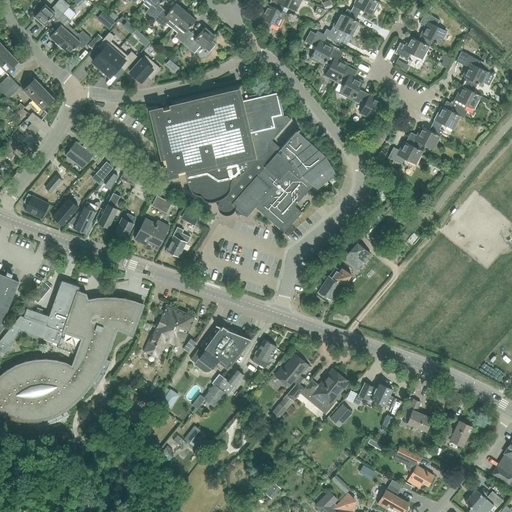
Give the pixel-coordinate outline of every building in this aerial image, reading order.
[(52,16),(57,19),(62,13),(63,13),(70,5),(63,0),(58,0),(51,9),(40,0),(39,0),(33,7),(38,12),(34,16),(44,25),(52,16)] [(145,0),(144,2),(143,3),(149,8),(145,12),(154,19),(163,9),(159,5),(162,0),(145,0)] [(270,0),(268,4),(286,13),(288,8),(296,11),(301,0),(270,0)] [(353,6),(351,11),(347,9),(344,14),(340,12),(353,19),(355,20),(360,9),(372,15),(380,2),(375,0),(355,0),(352,5),(353,6)] [(163,9),(154,19),(163,27),(166,23),(172,28),(175,24),(185,12),(176,3),(168,13),(163,9)] [(246,18),(265,27),(268,21),(279,27),(286,13),(282,11),(268,4),(266,3),(261,13),(250,8),(246,18)] [(317,6),(314,12),(321,15),(324,9),(317,6)] [(113,12),(108,17),(113,21),(117,16),(113,12)] [(175,24),(172,28),(177,32),(174,36),(183,43),(192,33),(187,29),(195,20),(185,12),(175,24)] [(323,34),(327,36),(334,40),(340,29),(352,35),(359,23),(355,21),(355,20),(353,19),(340,12),(332,25),(333,25),(330,31),(326,29),(323,34)] [(50,37),(59,45),(73,30),(68,25),(71,21),(63,13),(62,13),(57,19),(53,23),(58,27),(50,37)] [(420,34),(417,39),(429,46),(432,40),(440,45),(447,31),(437,26),(436,25),(438,20),(425,13),(420,21),(420,23),(425,25),(420,34)] [(192,33),(183,43),(197,55),(203,48),(204,49),(204,48),(209,52),(215,44),(211,40),(215,36),(205,28),(197,37),(192,33)] [(73,30),(59,45),(69,54),(77,44),(82,48),(91,38),(82,30),(78,34),(73,30)] [(136,30),(133,33),(139,38),(142,35),(136,30)] [(326,62),(327,60),(326,60),(332,48),(333,46),(324,41),(327,36),(323,34),(317,31),(316,34),(310,31),(304,41),(310,45),(310,44),(316,47),(310,58),(323,66),(325,62),(326,62)] [(101,50),(92,61),(101,69),(118,49),(110,42),(114,37),(109,33),(97,46),(101,50)] [(88,45),(93,49),(103,38),(97,34),(88,45)] [(422,59),(429,46),(410,36),(405,45),(400,42),(394,52),(408,59),(411,53),(422,59)] [(0,58),(8,51),(0,41),(0,58)] [(325,75),(338,83),(340,80),(342,78),(341,77),(347,66),(348,64),(339,59),(342,54),(332,48),(326,60),(327,60),(326,62),(331,64),(325,75)] [(118,49),(101,69),(110,77),(112,74),(119,66),(124,70),(136,56),(131,52),(127,56),(118,49)] [(8,51),(0,58),(0,66),(5,72),(18,61),(8,51)] [(174,54),(170,59),(174,62),(178,57),(174,54)] [(466,78),(464,82),(462,86),(475,93),(473,91),(477,84),(481,86),(489,72),(477,66),(480,61),(467,54),(461,64),(467,66),(462,75),(466,78)] [(145,55),(130,73),(140,82),(146,75),(151,79),(160,69),(145,55)] [(339,93),(352,100),(354,97),(356,95),(355,95),(358,89),(363,81),(354,76),(356,71),(347,66),(341,77),(342,78),(340,80),(338,83),(343,86),(339,93)] [(0,83),(0,91),(2,93),(15,81),(9,75),(0,83)] [(23,90),(32,100),(44,88),(35,78),(23,90)] [(15,81),(2,93),(8,98),(20,87),(15,81)] [(445,101),(442,107),(455,113),(457,114),(457,115),(460,116),(461,116),(463,117),(466,112),(463,110),(466,105),(474,109),(481,96),(475,93),(462,86),(461,85),(454,99),(455,99),(452,104),(445,101)] [(44,88),(32,100),(42,110),(54,98),(44,88)] [(369,95),(364,92),(358,89),(355,95),(356,95),(354,97),(352,100),(353,100),(358,103),(360,99),(365,102),(359,114),(372,121),(383,101),(370,94),(369,95)] [(272,148),(268,144),(290,119),(287,115),(282,116),(276,93),(257,97),(256,94),(249,96),(249,99),(241,101),(238,90),(151,110),(167,177),(185,173),(187,180),(189,185),(192,190),(192,191),(194,193),(196,194),(200,194),(201,195),(204,198),(206,200),(208,201),(210,201),(211,201),(213,201),(219,199),(220,199),(218,202),(218,206),(220,211),(223,213),(228,215),(232,213),(234,210),(235,207),(246,217),(255,207),(284,232),(302,212),(294,205),(313,185),(317,188),(335,173),(325,155),(297,131),(299,129),(298,128),(277,152),(272,148)] [(479,100),(487,104),(489,99),(481,95),(479,100)] [(435,120),(432,125),(429,131),(434,134),(435,133),(437,134),(437,135),(440,137),(440,136),(443,130),(439,129),(442,124),(453,130),(460,116),(457,115),(457,114),(455,113),(442,107),(441,106),(434,119),(435,120)] [(32,113),(28,119),(40,129),(45,123),(32,113)] [(411,132),(406,142),(419,149),(422,144),(433,150),(440,137),(437,135),(437,134),(435,133),(434,134),(429,131),(420,126),(416,135),(411,132)] [(0,180),(2,177),(0,175),(0,163),(6,156),(10,159),(14,154),(12,152),(19,145),(12,139),(0,153),(0,180)] [(65,154),(82,168),(91,157),(95,160),(101,152),(89,143),(85,148),(75,141),(65,154)] [(419,149),(406,142),(403,141),(398,150),(393,147),(388,157),(393,160),(399,163),(401,164),(404,159),(416,165),(423,151),(419,149)] [(106,161),(96,173),(102,179),(113,167),(106,161)] [(120,178),(133,186),(137,178),(123,171),(120,178)] [(117,176),(114,174),(105,185),(111,188),(117,176)] [(45,188),(52,193),(62,181),(55,175),(45,188)] [(48,203),(28,193),(24,202),(28,204),(25,210),(41,218),(48,203)] [(101,216),(98,223),(99,223),(98,225),(99,227),(102,229),(105,228),(105,227),(108,228),(115,214),(118,216),(120,211),(117,209),(114,207),(120,196),(113,193),(107,204),(108,204),(101,216)] [(151,206),(166,213),(171,203),(157,196),(151,206)] [(67,198),(52,216),(62,225),(78,207),(67,198)] [(86,200),(74,227),(85,233),(97,206),(99,207),(101,203),(98,202),(96,202),(95,204),(86,200)] [(186,207),(181,216),(195,224),(200,215),(186,207)] [(136,218),(125,212),(115,232),(126,237),(136,218)] [(149,239),(159,245),(169,226),(158,220),(156,223),(145,218),(134,239),(146,244),(149,239)] [(179,237),(174,235),(166,250),(178,256),(186,242),(187,242),(193,231),(188,229),(185,234),(181,232),(179,237)] [(342,258),(356,269),(370,253),(356,242),(342,258)] [(395,243),(389,249),(392,252),(397,246),(395,243)] [(352,269),(344,264),(342,268),(341,268),(338,272),(334,269),(335,267),(334,266),(328,276),(318,291),(330,299),(340,284),(338,282),(339,281),(344,284),(351,274),(349,273),(352,269)] [(5,275),(0,273),(0,331),(5,326),(2,323),(19,281),(10,278),(13,268),(9,266),(5,275)] [(0,340),(0,350),(1,352),(19,330),(20,329),(60,343),(58,347),(68,351),(80,355),(76,363),(72,368),(56,360),(56,362),(46,359),(46,361),(35,359),(35,360),(36,362),(25,361),(25,362),(26,364),(15,365),(15,366),(16,367),(6,371),(7,373),(0,376),(0,410),(8,413),(6,418),(17,419),(16,420),(16,421),(27,420),(27,422),(26,422),(37,419),(37,421),(37,422),(46,417),(47,419),(47,420),(56,414),(57,415),(56,416),(57,416),(65,409),(66,410),(66,411),(73,402),(74,404),(78,397),(80,398),(79,398),(80,399),(85,389),(87,391),(86,391),(87,391),(90,383),(91,384),(92,385),(96,375),(97,375),(97,376),(98,376),(99,368),(101,368),(101,369),(102,369),(104,358),(105,359),(106,359),(106,351),(108,351),(108,352),(109,352),(109,343),(111,344),(112,336),(113,336),(114,336),(114,328),(132,334),(143,304),(135,303),(135,302),(136,302),(136,301),(125,301),(126,299),(126,298),(115,299),(115,298),(116,298),(115,297),(107,299),(107,297),(88,302),(85,294),(78,291),(79,286),(61,280),(61,281),(59,281),(58,285),(59,286),(49,315),(26,308),(23,317),(20,315),(0,340)] [(32,298),(37,303),(50,288),(45,283),(32,298)] [(167,342),(180,310),(166,304),(162,314),(153,335),(152,335),(145,352),(157,357),(164,342),(165,341),(167,342)] [(193,316),(180,310),(167,342),(173,345),(174,343),(181,346),(193,316)] [(223,326),(221,329),(216,325),(204,341),(209,344),(203,353),(198,349),(190,359),(195,363),(194,364),(203,371),(206,372),(208,372),(210,370),(216,362),(227,370),(246,344),(239,338),(240,337),(229,328),(227,330),(223,326)] [(190,338),(182,348),(188,352),(195,342),(190,338)] [(252,360),(264,367),(276,346),(264,339),(252,360)] [(276,422),(289,405),(298,395),(304,388),(299,384),(303,378),(300,375),(309,365),(295,354),(287,364),(285,363),(275,375),(289,386),(293,381),(296,384),(286,395),(268,416),(276,422)] [(226,380),(222,377),(215,386),(213,384),(203,397),(203,398),(204,399),(214,407),(224,393),(226,394),(230,389),(231,390),(234,387),(234,386),(243,375),(235,368),(226,380)] [(252,380),(259,384),(266,375),(259,370),(252,380)] [(311,379),(304,388),(311,394),(315,389),(326,398),(319,406),(317,408),(324,414),(339,396),(336,394),(347,381),(333,370),(320,386),(311,379)] [(212,383),(213,384),(215,386),(222,377),(218,374),(212,383)] [(384,405),(385,403),(392,407),(397,397),(389,394),(392,388),(380,383),(377,388),(365,382),(359,395),(356,394),(352,402),(359,405),(362,398),(367,400),(368,398),(384,405)] [(161,395),(157,402),(160,404),(160,405),(168,411),(179,395),(171,390),(171,391),(166,398),(161,395)] [(192,405),(197,409),(204,399),(203,398),(203,397),(199,394),(192,405)] [(406,423),(426,431),(431,418),(416,412),(420,402),(412,399),(404,418),(408,419),(406,423)] [(342,404),(330,418),(339,426),(352,412),(342,404)] [(290,405),(285,411),(290,414),(295,409),(290,405)] [(443,437),(462,446),(471,426),(459,420),(455,430),(449,427),(443,437)] [(188,437),(185,440),(192,446),(195,442),(202,433),(195,427),(188,437)] [(369,439),(367,443),(380,450),(382,446),(369,439)] [(511,486),(511,441),(504,454),(497,466),(492,474),(511,486)] [(167,445),(161,453),(167,463),(173,456),(170,453),(172,451),(167,445)] [(391,447),(388,452),(394,456),(397,450),(391,447)] [(425,447),(421,456),(430,460),(433,451),(425,447)] [(402,457),(410,461),(418,465),(421,459),(414,455),(399,448),(396,454),(394,459),(399,462),(402,457)] [(412,472),(407,481),(419,488),(422,483),(428,486),(434,475),(410,462),(406,469),(412,472)] [(363,465),(359,471),(365,475),(368,469),(363,465)] [(273,482),(264,492),(270,497),(279,487),(273,482)] [(379,500),(377,503),(379,504),(386,508),(387,506),(398,511),(405,511),(408,508),(406,507),(408,503),(395,495),(399,489),(389,484),(386,490),(385,490),(384,491),(383,490),(378,499),(379,500)] [(475,490),(465,502),(472,508),(469,511),(470,511),(483,511),(491,503),(475,490)] [(328,491),(314,505),(321,511),(334,511),(330,507),(337,500),(328,491)] [(487,497),(498,506),(503,501),(492,491),(487,497)] [(333,507),(333,508),(354,511),(354,498),(347,492),(333,507)]
